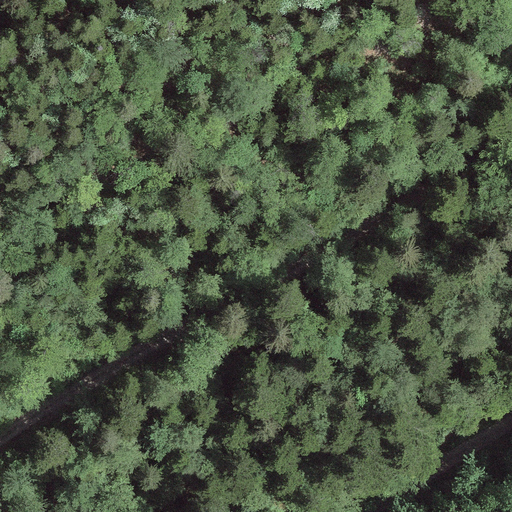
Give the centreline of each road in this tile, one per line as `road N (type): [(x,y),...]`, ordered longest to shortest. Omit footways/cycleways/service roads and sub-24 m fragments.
road 1 (track): [(511,106),(308,251),(78,367),(0,418)]
road 2 (track): [(511,351),(301,511)]
